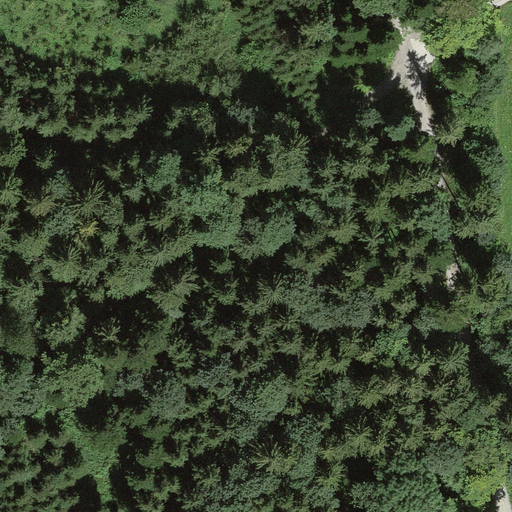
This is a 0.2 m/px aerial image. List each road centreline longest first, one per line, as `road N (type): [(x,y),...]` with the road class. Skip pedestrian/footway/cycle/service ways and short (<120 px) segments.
road 1 (track): [(0,388),(302,156),(408,55),(487,0)]
road 2 (track): [(511,477),(393,0)]
